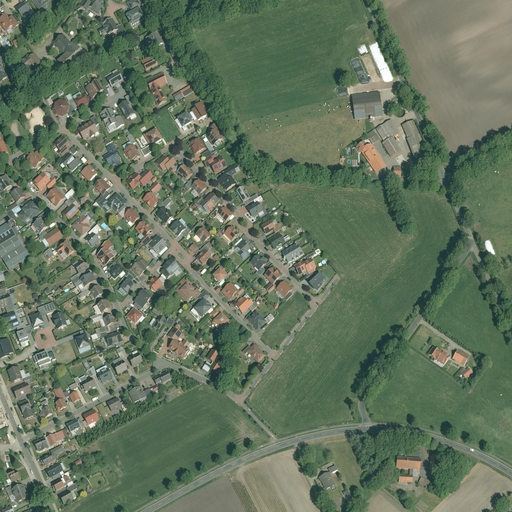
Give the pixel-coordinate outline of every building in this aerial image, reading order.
[(34,0),(32,2),(39,11),(48,3),(47,2),(49,0),(34,0)] [(105,2),(101,0),(91,0),(90,3),(86,0),(84,0),(80,7),(85,11),(88,7),(98,13),(105,2)] [(133,0),(127,3),(132,11),(141,6),(137,0),(133,0)] [(31,10),(25,2),(15,9),(22,18),(31,10)] [(127,16),(132,26),(145,19),(140,9),(127,16)] [(2,20),(0,21),(0,25),(6,33),(15,26),(6,14),(0,18),(2,20)] [(113,19),(102,24),(104,28),(99,31),(102,36),(107,33),(108,37),(119,31),(113,19)] [(164,46),(157,33),(146,39),(149,44),(151,42),(155,50),(164,46)] [(57,61),(67,73),(86,57),(80,50),(86,45),(80,37),(72,44),(65,35),(55,43),(65,55),(57,61)] [(141,62),(146,71),(158,65),(153,56),(141,62)] [(27,57),(14,67),(23,78),(36,68),(27,57)] [(186,71),(181,67),(176,73),(181,77),(186,71)] [(118,72),(106,78),(111,87),(123,81),(118,72)] [(158,107),(168,102),(160,88),(168,84),(162,73),(146,81),(158,107)] [(125,78),(128,85),(134,83),(130,75),(125,78)] [(92,85),(98,95),(105,91),(99,80),(92,84),(92,85)] [(86,89),(92,100),(99,96),(98,95),(92,85),(86,89)] [(181,92),(184,98),(195,92),(191,86),(181,92)] [(181,92),(173,97),(176,102),(184,98),(181,92)] [(380,92),(351,95),(355,121),(383,117),(380,92)] [(74,100),(79,109),(89,103),(85,95),(74,100)] [(57,116),(63,117),(68,113),(70,108),(67,102),(61,101),(56,104),(54,110),(57,116)] [(127,102),(119,107),(126,119),(134,115),(127,102)] [(192,111),(198,122),(208,116),(201,105),(192,111)] [(111,109),(100,114),(107,129),(118,124),(111,109)] [(178,119),(183,129),(193,123),(188,113),(178,119)] [(97,133),(91,121),(77,129),(83,141),(89,137),(90,139),(96,136),(95,134),(97,133)] [(394,137),(400,134),(392,121),(384,125),(392,138),(394,137)] [(414,121),(402,126),(420,172),(433,167),(414,121)] [(211,128),(213,132),(207,136),(213,146),(221,141),(216,132),(220,131),(217,125),(211,128)] [(384,143),(392,138),(384,125),(377,129),(384,143)] [(155,129),(144,135),(150,147),(152,146),(153,147),(164,140),(157,129),(156,130),(155,129)] [(366,135),(372,144),(380,139),(374,130),(366,135)] [(0,135),(0,157),(9,153),(1,135),(0,135)] [(210,151),(213,149),(205,136),(201,138),(210,151)] [(69,144),(63,137),(54,145),(61,152),(66,146),(69,144)] [(383,143),(391,158),(402,152),(394,137),(392,138),(384,143),(383,143)] [(205,150),(199,139),(189,145),(195,156),(205,150)] [(359,153),(362,152),(368,147),(364,141),(355,147),(359,153)] [(103,158),(109,167),(121,160),(112,145),(106,148),(110,154),(103,158)] [(362,152),(377,175),(387,168),(372,145),(368,147),(362,152)] [(70,150),(66,146),(61,152),(58,154),(62,158),(70,150)] [(124,151),(131,162),(140,157),(134,146),(124,151)] [(144,157),(153,152),(149,146),(141,151),(144,157)] [(204,159),(212,155),(210,151),(202,155),(204,159)] [(34,152),(27,160),(36,169),(43,161),(34,152)] [(76,161),(71,155),(62,164),(67,169),(76,161)] [(169,171),(177,164),(170,157),(167,159),(164,156),(155,164),(163,172),(167,169),(169,171)] [(211,166),(215,174),(227,168),(221,157),(214,161),(212,156),(203,161),(207,169),(211,166)] [(82,174),(90,183),(98,175),(90,167),(82,174)] [(193,176),(184,167),(177,173),(186,182),(193,176)] [(402,167),(394,167),(394,178),(402,177),(402,167)] [(154,178),(147,170),(139,178),(135,174),(126,183),(134,191),(141,184),(144,187),(154,178)] [(32,183),(40,191),(51,181),(43,173),(32,183)] [(220,180),(226,192),(235,187),(229,175),(220,180)] [(0,180),(0,188),(3,192),(11,187),(5,177),(0,180)] [(111,189),(102,179),(94,187),(103,197),(111,189)] [(199,181),(191,188),(200,197),(208,190),(199,181)] [(149,190),(154,195),(162,187),(157,183),(149,190)] [(46,197),(57,208),(66,199),(55,188),(46,197)] [(236,192),(243,204),(251,199),(244,188),(236,192)] [(11,194),(17,203),(25,198),(19,189),(14,192),(11,194)] [(160,203),(151,193),(143,201),(152,210),(160,203)] [(127,205),(117,194),(105,205),(111,211),(113,209),(117,214),(127,205)] [(219,203),(212,195),(200,206),(207,214),(219,203)] [(29,220),(39,213),(32,203),(30,205),(27,201),(21,206),(24,209),(22,210),(23,212),(19,215),(24,222),(28,219),(29,220)] [(247,210),(252,218),(263,211),(258,203),(247,210)] [(62,214),(69,221),(79,212),(72,205),(62,214)] [(173,218),(164,209),(156,216),(165,225),(173,218)] [(233,217),(225,209),(218,216),(225,224),(233,217)] [(140,219),(132,210),(125,217),(133,226),(140,219)] [(7,214),(13,223),(17,220),(12,211),(7,214)] [(0,231),(9,225),(13,223),(7,214),(0,218),(0,231)] [(72,227),(82,237),(91,229),(80,218),(72,227)] [(49,229),(41,219),(33,226),(40,236),(49,229)] [(260,228),(265,236),(276,230),(271,221),(260,228)] [(153,231),(144,222),(136,230),(145,239),(153,231)] [(177,222),(169,229),(179,239),(187,232),(177,222)] [(0,247),(8,243),(17,238),(9,225),(0,231),(0,247)] [(239,236),(232,228),(224,235),(232,243),(239,236)] [(52,247),(64,238),(61,235),(57,229),(44,238),(52,247)] [(211,238),(202,229),(195,235),(204,245),(211,238)] [(85,241),(92,248),(100,241),(93,234),(85,241)] [(268,242),(273,251),(286,244),(281,235),(268,242)] [(168,247),(157,237),(148,245),(158,256),(168,247)] [(0,247),(0,256),(2,260),(22,247),(17,238),(8,243),(0,247)] [(244,240),(236,248),(240,253),(238,255),(244,260),(253,252),(247,245),(248,244),(244,240)] [(113,247),(108,241),(102,247),(105,249),(97,257),(106,266),(115,257),(109,251),(113,247)] [(67,242),(55,250),(60,257),(64,253),(68,258),(75,253),(67,242)] [(193,253),(198,250),(195,245),(189,249),(193,253)] [(282,254),(288,265),(304,256),(298,245),(282,254)] [(9,272),(30,260),(22,247),(2,260),(9,272)] [(206,251),(197,260),(203,267),(212,258),(206,251)] [(259,255),(250,263),(259,273),(268,264),(259,255)] [(151,268),(159,260),(156,258),(149,266),(151,268)] [(132,270),(139,278),(150,267),(145,262),(142,259),(132,270)] [(180,268),(171,259),(162,268),(171,277),(180,268)] [(303,265),(308,274),(317,269),(311,260),(303,265)] [(87,269),(82,261),(73,267),(79,274),(87,269)] [(293,267),(299,277),(307,272),(303,265),(302,262),(293,267)] [(117,265),(109,273),(116,281),(124,272),(117,265)] [(227,277),(222,271),(223,270),(219,267),(216,270),(217,272),(213,277),(220,284),(227,277)] [(272,269),(264,277),(273,286),(282,278),(272,269)] [(314,288),(325,279),(320,272),(309,281),(314,288)] [(81,281),(85,289),(92,285),(88,277),(81,281)] [(156,278),(148,285),(155,292),(163,285),(156,278)] [(175,292),(186,304),(196,294),(194,292),(196,291),(190,286),(192,284),(187,279),(186,281),(184,279),(180,283),(182,285),(175,292)] [(129,280),(121,288),(127,294),(135,285),(129,280)] [(285,282),(276,290),(285,299),(293,291),(285,282)] [(221,293),(229,302),(239,293),(230,284),(221,293)] [(103,297),(98,288),(90,292),(96,301),(103,297)] [(143,290),(138,296),(139,297),(147,303),(152,297),(143,290)] [(213,309),(205,301),(210,296),(206,292),(199,298),(202,301),(194,309),(204,318),(213,309)] [(9,295),(0,298),(0,309),(13,305),(9,295)] [(139,297),(134,303),(143,310),(148,304),(147,303),(139,297)] [(235,307),(243,315),(252,306),(244,298),(235,307)] [(111,310),(106,301),(97,305),(102,314),(111,310)] [(29,317),(33,328),(43,324),(41,317),(55,312),(52,304),(37,309),(38,314),(29,317)] [(126,318),(135,326),(143,316),(133,309),(126,318)] [(210,316),(215,321),(222,314),(217,309),(210,316)] [(257,312),(248,320),(250,322),(258,331),(267,322),(257,312)] [(18,327),(13,314),(1,318),(6,331),(18,327)] [(62,314),(52,317),(57,330),(67,327),(62,314)] [(231,323),(223,314),(212,324),(221,333),(231,323)] [(112,315),(103,319),(106,328),(116,323),(112,315)] [(153,327),(160,331),(166,322),(160,318),(153,327)] [(24,331),(16,334),(19,345),(28,341),(26,336),(31,334),(28,326),(23,328),(24,331)] [(180,334),(174,329),(168,337),(174,342),(176,339),(180,334)] [(81,338),(75,340),(78,350),(89,346),(87,339),(90,339),(87,330),(79,332),(81,338)] [(123,342),(119,333),(106,337),(110,347),(123,342)] [(8,339),(0,342),(0,356),(13,352),(8,339)] [(168,349),(183,360),(190,351),(187,348),(190,345),(185,341),(182,344),(176,339),(174,342),(168,349)] [(266,356),(255,345),(247,353),(258,364),(266,356)] [(117,351),(121,359),(127,355),(123,347),(117,351)] [(428,356),(445,367),(451,357),(434,347),(428,356)] [(220,356),(212,350),(206,359),(214,364),(216,361),(220,356)] [(469,358),(457,351),(452,360),(464,367),(469,358)] [(46,352),(32,358),(35,364),(37,364),(39,367),(50,363),(46,352)] [(133,369),(143,363),(138,354),(134,356),(128,359),(133,369)] [(119,377),(128,372),(122,361),(113,366),(119,377)] [(223,367),(216,361),(214,364),(210,370),(217,375),(223,367)] [(8,372),(13,384),(23,380),(18,368),(8,372)] [(87,371),(91,378),(97,375),(94,368),(87,371)] [(103,385),(113,380),(107,369),(97,375),(103,385)] [(474,374),(469,369),(461,375),(466,381),(474,374)] [(172,381),(167,372),(153,379),(157,386),(162,383),(164,386),(172,381)] [(85,393),(96,387),(91,379),(81,384),(85,393)] [(28,384),(13,390),(17,400),(32,394),(28,384)] [(146,399),(140,388),(128,394),(134,405),(146,399)] [(81,401),(77,393),(69,397),(74,405),(81,401)] [(118,398),(107,404),(111,413),(113,412),(122,407),(118,398)] [(60,412),(67,409),(63,400),(55,404),(60,412)] [(28,401),(19,405),(26,421),(35,417),(28,401)] [(45,420),(53,416),(49,408),(41,413),(45,420)] [(95,409),(83,416),(89,427),(100,420),(95,409)] [(81,428),(77,420),(67,426),(71,434),(81,428)] [(55,435),(47,439),(51,449),(59,446),(55,435)] [(44,440),(33,444),(37,452),(42,450),(43,452),(48,450),(44,440)] [(54,462),(50,455),(41,460),(45,467),(54,462)] [(432,456),(429,470),(437,472),(440,457),(432,456)] [(399,458),(398,469),(420,471),(421,460),(399,458)] [(60,465),(47,472),(51,479),(64,472),(60,465)] [(13,471),(6,474),(9,479),(12,478),(12,480),(20,477),(18,472),(14,474),(13,471)] [(331,475),(321,480),(326,491),(336,486),(331,475)] [(400,475),(399,482),(412,483),(413,476),(400,475)] [(432,483),(421,479),(419,486),(430,490),(432,483)] [(61,480),(52,485),(56,493),(65,489),(61,480)] [(69,492),(59,497),(64,506),(74,501),(70,493),(79,489),(76,484),(67,489),(69,492)] [(12,491),(17,505),(29,500),(24,487),(12,491)]
